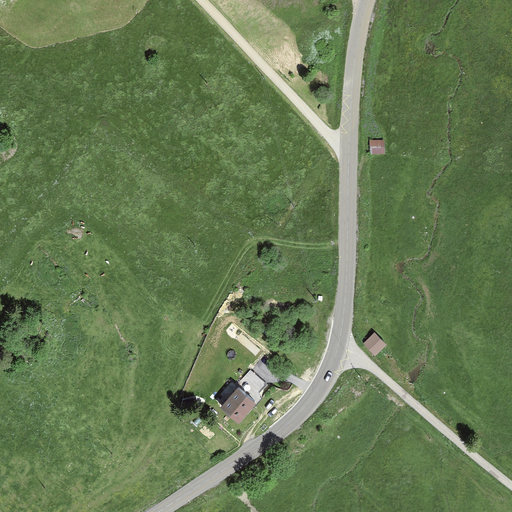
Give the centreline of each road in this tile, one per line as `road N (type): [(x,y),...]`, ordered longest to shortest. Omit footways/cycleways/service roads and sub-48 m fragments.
road 1 (secondary): [(339,347),(354,62),(367,0)]
road 2 (secondary): [(160,511),(293,420),(325,381),(339,347)]
road 3 (residential): [(339,347),(369,363),(511,485)]
road 4 (track): [(348,157),(201,0)]
